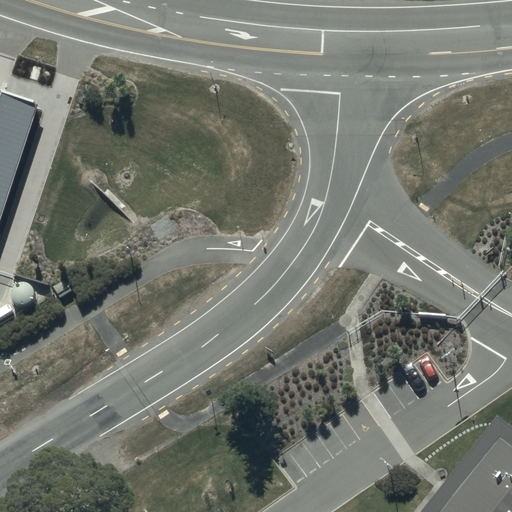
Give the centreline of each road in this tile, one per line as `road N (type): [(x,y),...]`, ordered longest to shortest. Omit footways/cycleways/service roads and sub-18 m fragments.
road 1 (unclassified): [(0,471),(199,347),(274,285),(310,237),(325,200),(340,54)]
road 2 (unclassified): [(24,0),(167,36),(340,54)]
road 3 (unclassified): [(340,54),(511,47)]
